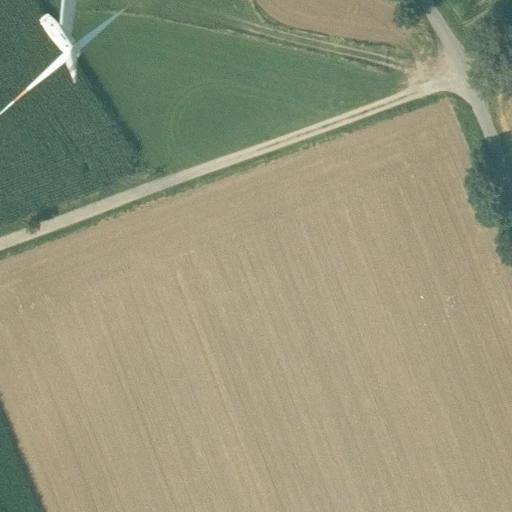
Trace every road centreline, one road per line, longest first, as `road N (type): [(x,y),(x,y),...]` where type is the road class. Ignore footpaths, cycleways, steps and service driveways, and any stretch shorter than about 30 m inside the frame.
road 1 (track): [(475,77),(0,248)]
road 2 (track): [(152,0),(453,85)]
